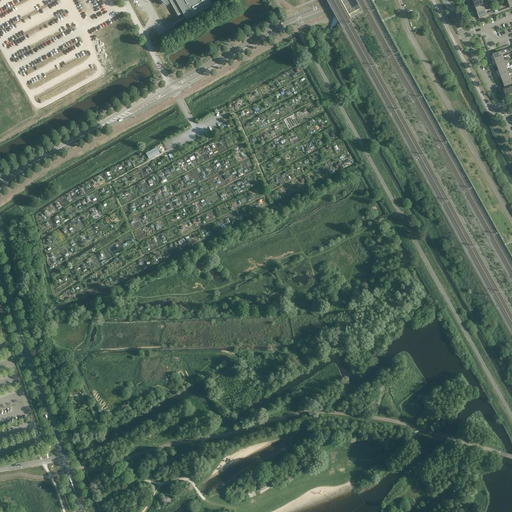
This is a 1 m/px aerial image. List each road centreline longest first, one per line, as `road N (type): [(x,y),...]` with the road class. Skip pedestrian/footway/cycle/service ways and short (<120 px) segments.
road 1 (tertiary): [(95,128),(346,0)]
road 2 (tertiary): [(333,0),(95,128)]
road 3 (tertiary): [(55,435),(0,280)]
